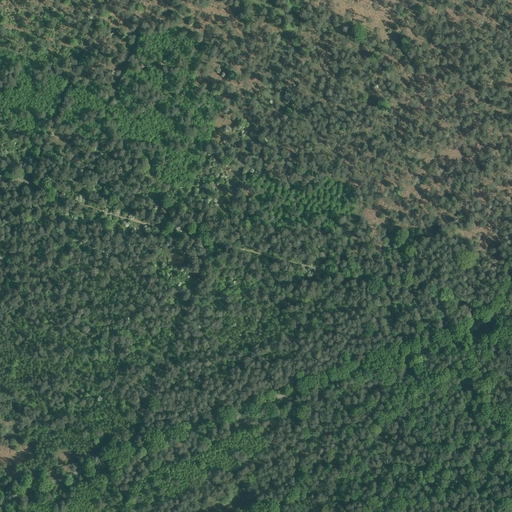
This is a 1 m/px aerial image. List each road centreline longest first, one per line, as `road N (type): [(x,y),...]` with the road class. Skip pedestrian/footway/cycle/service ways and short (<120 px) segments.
road 1 (track): [(483,300),(404,289),(214,240),(0,174)]
road 2 (track): [(130,436),(311,0)]
road 3 (track): [(125,450),(456,332),(511,274)]
road 4 (track): [(483,300),(373,353),(130,436)]
road 5 (track): [(130,436),(0,481)]
road 6 (track): [(0,496),(125,450)]
